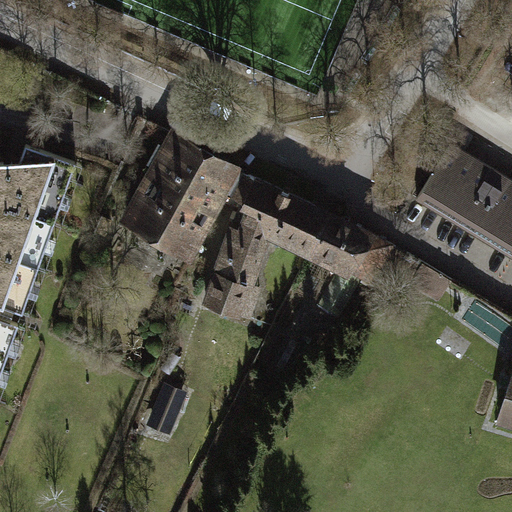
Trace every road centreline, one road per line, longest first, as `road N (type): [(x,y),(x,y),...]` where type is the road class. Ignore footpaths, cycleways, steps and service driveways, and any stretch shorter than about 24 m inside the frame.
road 1 (residential): [(0,23),(303,161),(366,202)]
road 2 (residential): [(366,202),(458,0)]
road 3 (residential): [(366,202),(511,297)]
road 4 (unknown): [(127,81),(100,134),(77,136),(0,116)]
